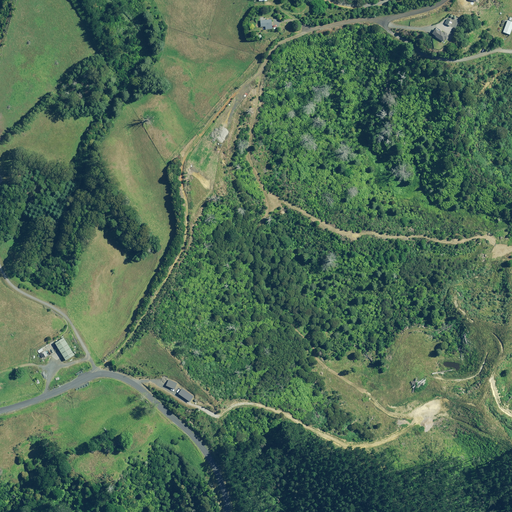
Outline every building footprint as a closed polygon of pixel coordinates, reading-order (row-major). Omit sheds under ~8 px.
[(272,29),(271,19),(260,20),(260,27),(265,27),(265,30),(272,29)] [(511,27),(511,22),(507,20),(503,32),(509,35),(511,27)] [(432,33),(436,36),(435,37),(443,42),(444,39),(445,40),(448,36),(447,35),(444,32),(443,33),(439,30),(438,32),(435,30),(432,33)] [(76,355),(64,337),(54,343),(66,361),(76,355)] [(176,383),(168,380),(165,386),(174,389),(176,383)] [(193,397),(182,389),(178,394),(189,402),(193,397)]
